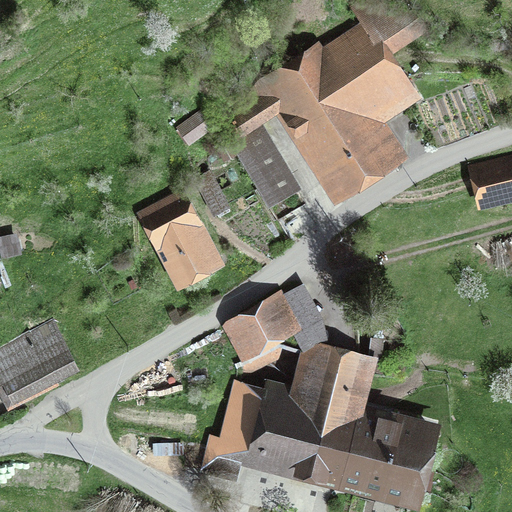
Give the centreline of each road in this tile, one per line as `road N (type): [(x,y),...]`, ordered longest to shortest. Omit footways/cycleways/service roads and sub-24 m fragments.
road 1 (unclassified): [(101,381),(210,316),(387,189),(445,156),(511,134)]
road 2 (track): [(293,257),(381,260),(511,221)]
